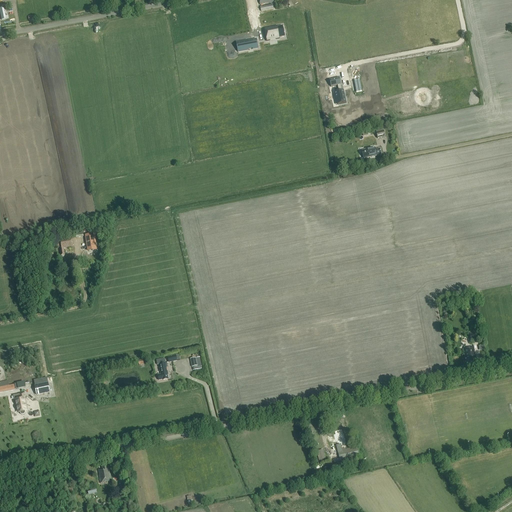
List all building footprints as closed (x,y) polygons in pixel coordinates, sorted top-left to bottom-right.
[(277,26),(264,29),(266,42),(269,41),(269,40),(276,39),(276,40),(279,39),(279,38),(284,37),(282,27),(277,28),(277,26)] [(246,40),(236,42),(238,52),(248,50),(248,49),(252,48),(253,49),(258,48),(256,40),(246,42),(246,40)] [(339,78),(329,80),(331,87),(337,86),(339,92),(335,92),(338,105),(346,103),(344,91),(341,91),(340,85),(341,85),(339,78)] [(364,150),(361,151),(363,159),(366,158),(369,158),(377,156),(377,155),(381,154),(380,149),(375,150),(375,148),(367,149),(364,150)] [(85,236),(87,250),(96,249),(94,234),(85,236)] [(64,249),(73,247),(71,237),(58,240),(59,242),(56,242),(57,248),(59,248),(61,256),(62,256),(64,256),(64,255),(65,255),(64,249)] [(475,362),(474,358),(476,358),(474,347),(463,349),(466,364),(475,362)] [(192,367),(193,371),(202,369),(200,357),(190,359),(192,367)] [(160,365),(160,366),(159,366),(160,375),(157,375),(159,381),(163,380),(163,381),(167,380),(167,375),(168,375),(166,369),(167,367),(166,363),(165,363),(164,363),(164,362),(165,362),(165,359),(156,360),(157,365),(160,365)] [(51,393),(48,377),(35,380),(36,386),(35,386),(37,396),(51,393)] [(9,385),(8,380),(0,382),(0,392),(19,389),(18,383),(9,385)] [(24,393),(14,395),(15,399),(16,400),(18,412),(20,412),(21,414),(22,415),(24,414),(25,413),(24,411),(27,411),(24,398),(25,398),(24,393)] [(342,434),(341,430),(335,432),(336,434),(334,434),(337,446),(336,446),(340,461),(359,457),(357,449),(355,449),(355,447),(342,450),(340,445),(346,444),(343,433),(342,434)] [(323,450),(317,452),(319,462),(326,460),(323,450)] [(100,483),(111,481),(109,468),(108,469),(107,466),(102,467),(102,470),(98,470),(99,475),(98,475),(100,483)] [(119,492),(117,493),(118,494),(120,494),(120,495),(120,496),(129,494),(129,492),(128,492),(127,490),(128,490),(127,484),(123,485),(118,485),(119,492)]
